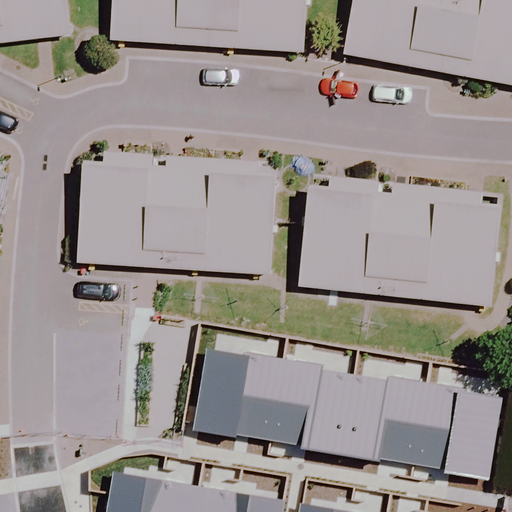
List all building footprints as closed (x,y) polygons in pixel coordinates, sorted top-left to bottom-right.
[(64,0),(0,0),(0,48),(69,40),(64,0)] [(305,57),(308,0),(115,0),(113,43),(305,57)] [(511,88),(511,0),(354,0),(344,57),(511,88)] [(256,175),(256,164),(105,154),(104,165),(88,164),(81,267),(272,279),(278,177),(256,175)] [(491,309),(502,204),(347,188),(313,185),(302,291),(491,309)]
